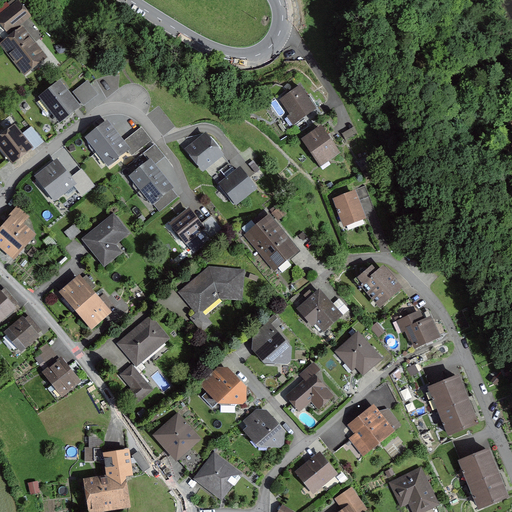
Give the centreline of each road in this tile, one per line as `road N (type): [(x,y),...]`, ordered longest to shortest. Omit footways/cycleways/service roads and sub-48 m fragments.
road 1 (residential): [(0,206),(14,178),(97,111),(114,108),(149,124),(187,190)]
road 2 (residential): [(260,511),(266,483),(305,442),(401,360),(454,336)]
road 3 (residential): [(189,511),(30,296)]
road 4 (tertiary): [(278,0),(278,31),(246,57),(217,53),(130,0)]
road 5 (residential): [(454,336),(428,296),(384,255),(350,259),(325,274)]
road 6 (residential): [(511,466),(454,336)]
